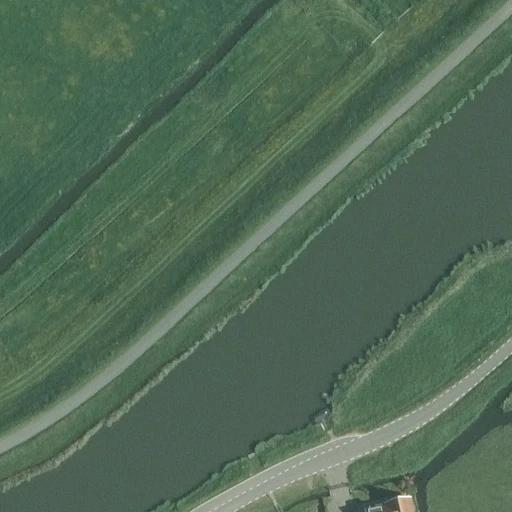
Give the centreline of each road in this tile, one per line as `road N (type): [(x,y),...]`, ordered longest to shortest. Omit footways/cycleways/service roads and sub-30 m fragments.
road 1 (unclassified): [(0,448),(53,425),(511,17)]
road 2 (unclassified): [(222,511),(401,430),(511,349)]
